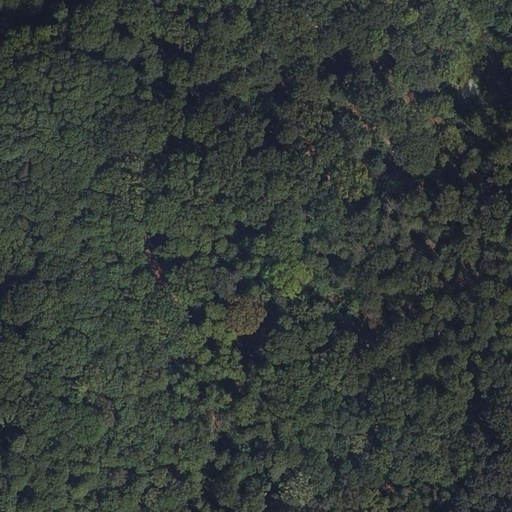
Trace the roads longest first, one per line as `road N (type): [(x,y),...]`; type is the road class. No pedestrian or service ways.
road 1 (track): [(122,0),(177,460)]
road 2 (track): [(0,317),(177,460),(196,511)]
